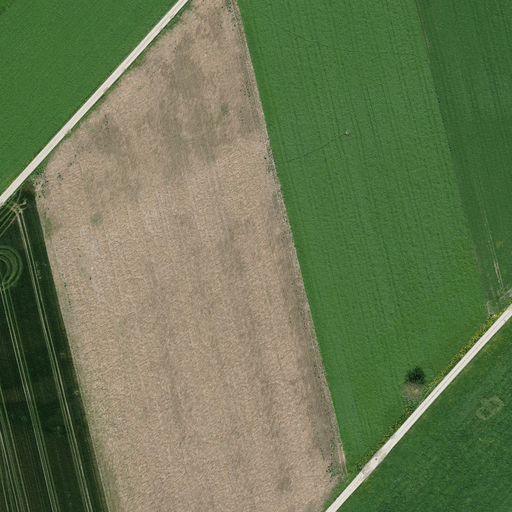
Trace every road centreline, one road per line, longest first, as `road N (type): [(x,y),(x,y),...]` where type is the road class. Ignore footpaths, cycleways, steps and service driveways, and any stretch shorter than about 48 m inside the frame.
road 1 (track): [(0,204),(185,0)]
road 2 (track): [(511,315),(334,511)]
